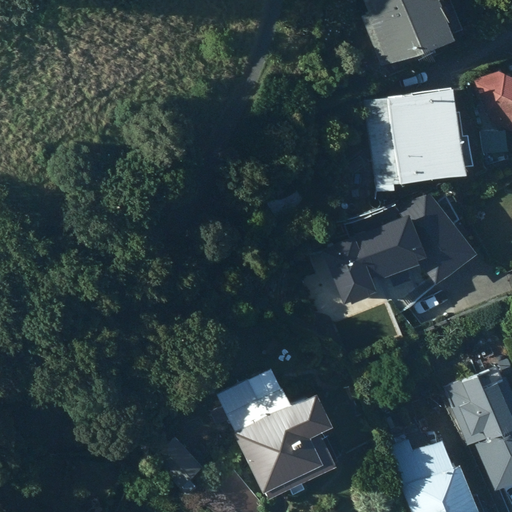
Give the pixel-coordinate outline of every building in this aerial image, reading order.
[(356,17),(373,63),(452,33),(439,0),(358,0),(363,15),(356,17)] [(511,74),(493,66),(469,77),(486,118),(509,129),(511,127),(511,74)] [(442,105),(438,81),(358,93),(369,187),(383,185),(382,176),(450,169),(449,160),(461,158),(457,129),(452,130),(449,104),(442,105)] [(482,161),(494,158),(490,141),(478,144),(482,161)] [(388,214),(310,244),(330,296),(336,294),(337,297),(365,287),(360,273),(408,255),(423,273),(461,245),(420,190),(388,214)] [(271,334),(256,341),(264,356),(278,349),(271,334)] [(440,382),(463,435),(511,414),(511,407),(491,360),(440,382)] [(257,369),(209,390),(216,404),(204,409),(209,421),(221,417),(226,430),(223,432),(246,485),(251,483),(254,491),(278,481),(282,490),(294,485),(290,474),(330,457),(328,453),(333,451),(324,431),(318,433),(311,418),(314,416),(301,387),(279,396),(270,375),(257,369)] [(511,414),(463,435),(485,485),(511,473),(511,414)] [(193,463),(169,434),(147,450),(172,480),(193,463)] [(401,436),(381,444),(408,511),(475,511),(467,491),(459,494),(445,459),(438,462),(427,434),(404,443),(401,436)]
